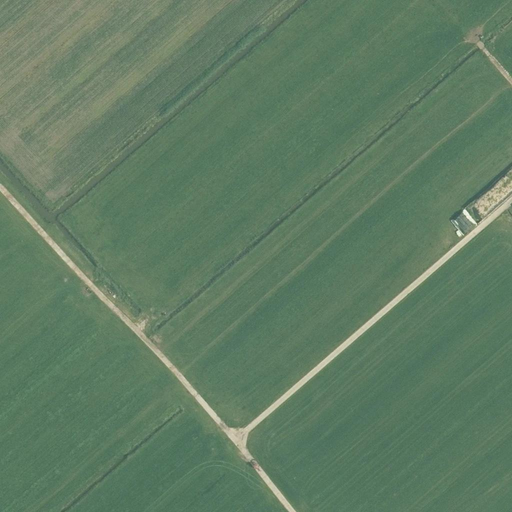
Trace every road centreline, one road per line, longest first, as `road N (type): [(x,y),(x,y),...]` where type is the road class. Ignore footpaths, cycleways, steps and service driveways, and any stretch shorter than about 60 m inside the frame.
road 1 (track): [(511,201),(236,440),(291,511)]
road 2 (track): [(236,440),(0,186)]
